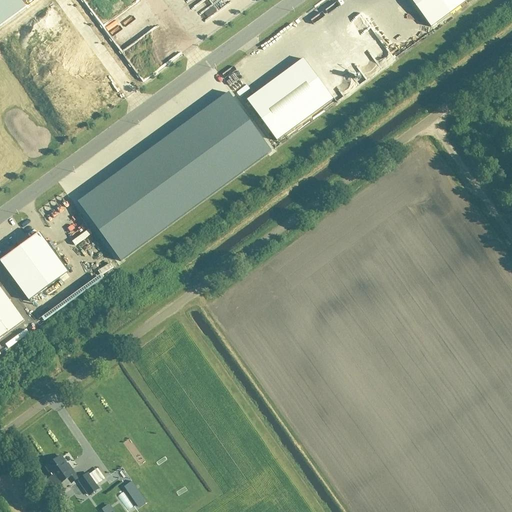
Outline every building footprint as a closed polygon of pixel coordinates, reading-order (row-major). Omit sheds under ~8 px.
[(19,0),(0,0),(0,27),(25,9),(19,0)] [(439,0),(450,14),(469,0),(439,0)] [(279,45),(288,38),(285,33),(276,40),(279,45)] [(276,142),(333,101),(303,60),(247,102),(276,142)] [(271,153),(229,94),(78,204),(120,263),(271,153)] [(2,201),(6,208),(19,200),(14,193),(2,201)] [(40,234),(0,263),(29,302),(68,273),(40,234)] [(0,339),(24,322),(0,289),(0,339)] [(58,485),(59,486),(68,480),(70,484),(77,479),(73,474),(72,475),(60,457),(45,467),(52,476),(45,481),(51,490),(58,485)] [(99,467),(90,471),(96,482),(104,478),(99,467)] [(87,473),(77,481),(88,497),(98,489),(87,473)] [(132,483),(124,488),(138,507),(145,502),(132,483)]
